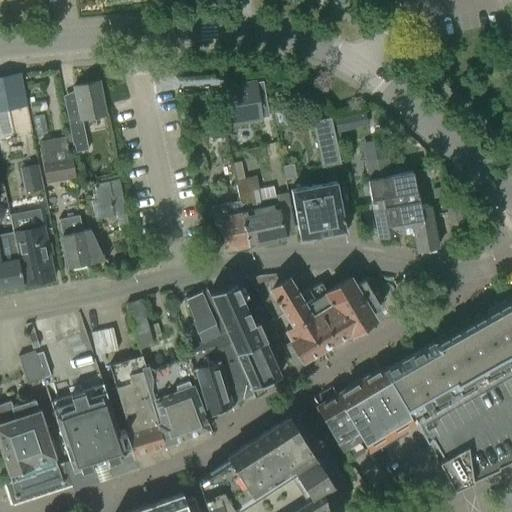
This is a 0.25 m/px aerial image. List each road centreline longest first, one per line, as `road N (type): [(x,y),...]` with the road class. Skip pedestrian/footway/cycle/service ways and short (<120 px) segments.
road 1 (residential): [(0,312),(287,255),(470,271)]
road 2 (residential): [(245,29),(0,48)]
road 3 (residential): [(511,200),(360,68)]
road 4 (residential): [(360,68),(403,13),(471,0)]
road 5 (residential): [(360,68),(316,43),(245,29)]
